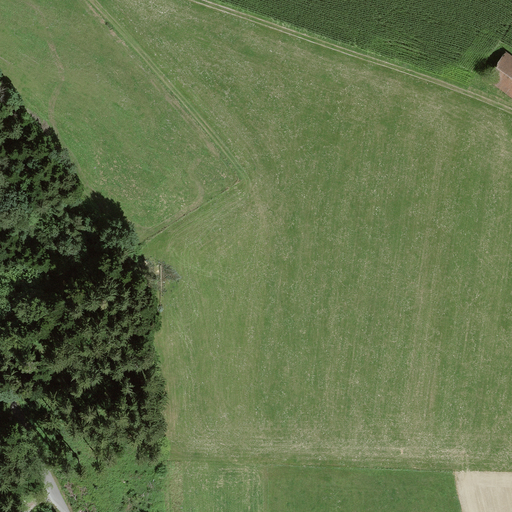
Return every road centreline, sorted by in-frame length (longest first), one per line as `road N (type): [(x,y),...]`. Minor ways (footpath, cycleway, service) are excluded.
road 1 (track): [(511,110),(199,0)]
road 2 (unclassified): [(0,376),(67,511)]
